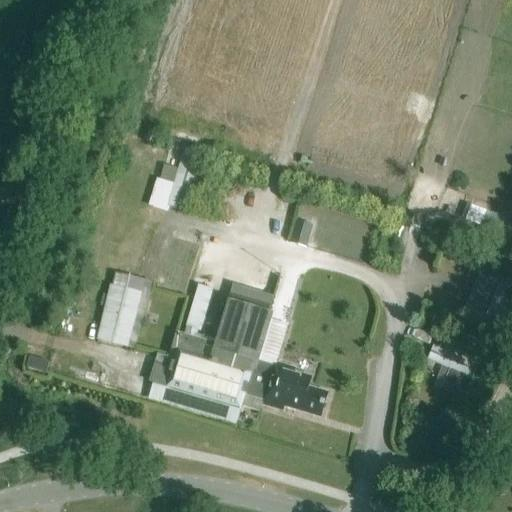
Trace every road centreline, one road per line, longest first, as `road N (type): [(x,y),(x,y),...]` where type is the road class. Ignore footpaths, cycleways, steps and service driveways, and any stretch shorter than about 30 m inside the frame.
road 1 (tertiary): [(0,504),(106,483),(202,486),(303,511)]
road 2 (unclassified): [(0,283),(101,0)]
